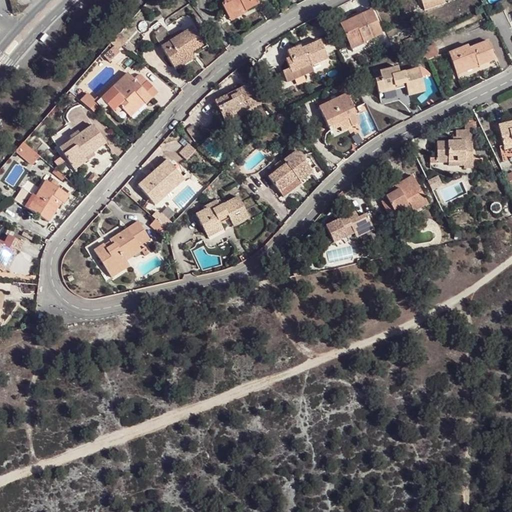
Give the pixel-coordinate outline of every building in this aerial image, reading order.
[(246,0),(219,0),(225,8),(222,10),(227,20),(243,10),(245,14),(252,10),(259,6),(255,0),(247,0),(246,0)] [(246,16),(245,14),(243,10),(227,20),(231,26),(246,16)] [(363,41),(364,44),(384,37),(373,12),(363,16),(363,14),(356,16),(349,19),(350,23),(341,27),(345,36),(351,34),(356,44),(363,41)] [(56,30),(51,37),(55,40),(60,33),(56,30)] [(193,58),(194,57),(199,54),(205,51),(195,33),(172,46),(175,51),(165,57),(173,70),(189,61),(187,58),(191,55),(193,58)] [(365,47),(364,44),(363,41),(356,44),(351,34),(345,36),(352,52),(365,47)] [(314,65),(315,68),(316,69),(332,63),(324,44),(305,52),(303,49),(297,51),(291,54),(293,61),(290,63),(295,76),(311,70),(309,67),(314,65)] [(476,63),(478,68),(479,70),(496,63),(488,44),(469,51),(468,49),(448,57),(456,76),(464,73),(473,69),(472,66),(476,63)] [(424,62),(438,57),(435,51),(422,55),(424,62)] [(198,63),(194,57),(193,58),(191,55),(187,58),(189,61),(173,70),(176,76),(198,63)] [(378,82),(381,97),(400,93),(399,89),(408,87),(410,98),(419,96),(427,94),(422,71),(402,75),(401,69),(383,74),(384,81),(378,82)] [(144,103),(147,106),(148,106),(154,101),(160,95),(149,84),(143,89),(131,76),(115,90),(99,103),(105,110),(109,107),(115,113),(121,107),(130,116),(144,103)] [(253,120),(260,114),(273,104),(259,87),(243,100),(227,113),(240,127),(251,117),(253,120)] [(400,93),(381,97),(383,105),(402,100),(400,93)] [(323,110),(332,130),(350,122),(354,130),(359,127),(364,125),(351,97),(323,110)] [(132,119),(147,106),(144,103),(130,116),(132,119)] [(262,117),(260,114),(253,120),(251,117),(240,127),(244,132),(262,117)] [(350,122),(332,130),(333,133),(340,130),(343,135),(354,130),(350,122)] [(511,125),(500,128),(505,149),(511,147),(511,125)] [(86,162),(94,156),(101,151),(107,146),(94,129),(62,153),(73,167),(83,158),(86,162)] [(440,144),(441,159),(441,161),(453,161),(453,165),(466,165),(466,168),(476,168),(476,132),(460,133),(459,144),(450,144),(440,144)] [(41,159),(25,146),(18,153),(34,167),(41,159)] [(96,158),(94,156),(86,162),(83,158),(73,167),(77,173),(96,158)] [(289,172),(284,175),(273,183),(282,195),(300,182),(303,185),(310,180),(317,175),(303,157),(286,169),(289,172)] [(441,161),(441,159),(432,159),(432,169),(440,170),(441,165),(441,161)] [(168,189),(173,195),(188,183),(171,163),(156,176),(141,188),(155,205),(166,196),(164,193),(168,189)] [(400,217),(399,214),(398,212),(411,206),(412,208),(415,214),(430,207),(418,183),(403,191),(388,199),(390,203),(385,205),(393,220),(400,217)] [(19,206),(33,214),(47,223),(52,215),(55,217),(59,211),(63,205),(65,206),(71,198),(48,184),(37,201),(27,194),(19,206)] [(158,208),(173,195),(168,189),(164,193),(166,196),(155,205),(158,208)] [(207,235),(223,227),(222,224),(231,219),(237,230),(244,226),(251,223),(240,201),(222,209),(219,204),(208,210),(208,213),(199,217),(207,235)] [(398,212),(399,214),(412,208),(411,206),(398,212)] [(356,235),(373,228),(368,217),(361,220),(358,214),(355,215),(352,208),(337,216),(339,219),(341,223),(328,229),(335,245),(349,239),(346,233),(353,229),(356,235)] [(159,211),(148,223),(161,234),(172,222),(159,211)] [(52,215),(47,223),(50,225),(55,217),(52,215)] [(112,242),(114,244),(116,248),(110,251),(107,248),(106,246),(96,252),(103,263),(110,275),(130,263),(127,259),(143,249),(142,248),(152,241),(142,223),(112,242)] [(227,232),(223,227),(207,235),(210,240),(227,232)] [(375,231),(373,228),(356,235),(353,229),(346,233),(349,239),(351,243),(375,231)] [(0,272),(4,274),(10,263),(16,252),(1,243),(0,244),(0,272)] [(146,255),(143,249),(127,259),(130,263),(110,275),(113,279),(132,268),(131,265),(146,255)]
